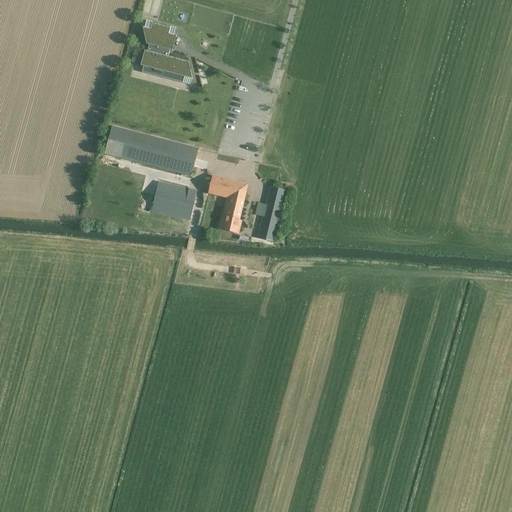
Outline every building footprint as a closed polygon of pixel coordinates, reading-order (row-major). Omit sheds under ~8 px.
[(141,66),(144,67),(142,73),(183,83),(185,78),(192,80),(189,62),(168,57),(170,51),(172,51),(172,46),(174,41),(176,36),(143,27),(144,32),(142,32),(144,41),(146,41),(146,45),(149,45),(148,52),(145,51),(141,66)] [(113,127),(105,155),(191,177),(199,150),(113,127)] [(131,167),(107,161),(97,200),(93,213),(117,219),(121,206),(131,167)] [(241,225),(239,224),(248,185),(212,177),(208,194),(227,198),(223,216),(222,216),(219,230),(239,234),(241,225)] [(197,191),(159,183),(152,213),(190,222),(197,191)] [(275,243),(287,192),(270,187),(258,239),(275,243)]
